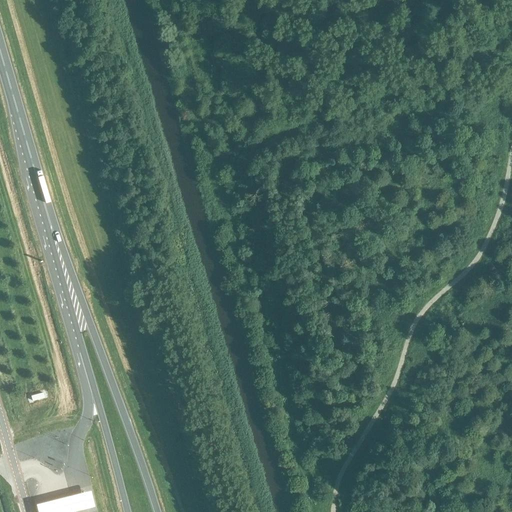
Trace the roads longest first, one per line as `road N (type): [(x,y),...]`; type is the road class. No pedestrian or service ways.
road 1 (trunk): [(157,511),(44,204)]
road 2 (trunk): [(44,204),(126,511)]
road 3 (trunk): [(44,204),(0,51)]
